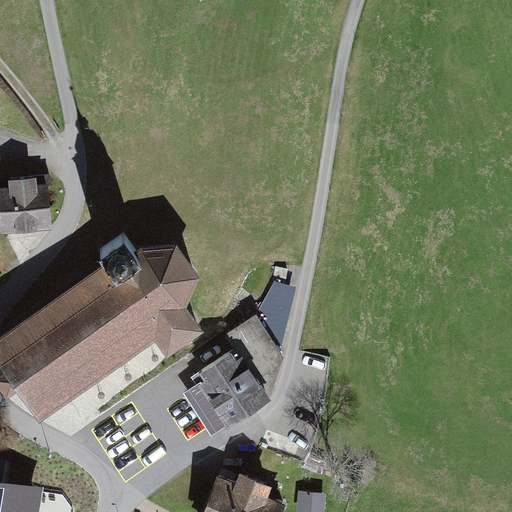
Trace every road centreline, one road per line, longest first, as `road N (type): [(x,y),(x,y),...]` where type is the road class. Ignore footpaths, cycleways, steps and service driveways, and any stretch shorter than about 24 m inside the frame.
road 1 (unclassified): [(110,498),(256,417),(276,394),(358,0)]
road 2 (unclassified): [(0,314),(68,219),(75,195),(73,132),(47,0)]
road 3 (unclassified): [(110,498),(107,475),(94,460),(0,400)]
